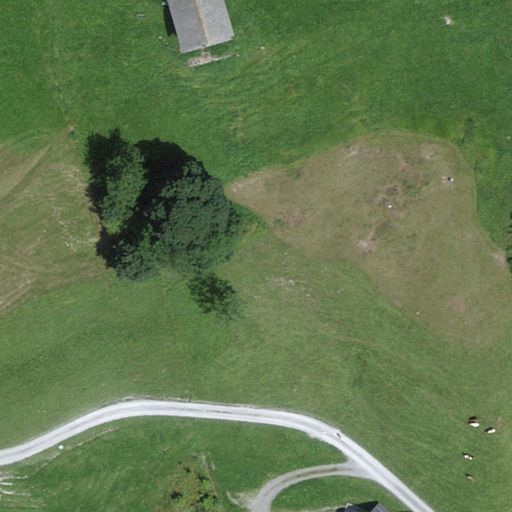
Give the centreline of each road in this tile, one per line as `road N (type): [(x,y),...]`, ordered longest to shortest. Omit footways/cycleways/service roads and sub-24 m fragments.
road 1 (track): [(0,454),(89,413),(134,404),(295,417),(344,443),(422,511)]
road 2 (track): [(145,21),(122,26),(52,152),(0,204)]
road 3 (track): [(259,511),(273,484),(291,477),(381,472)]
